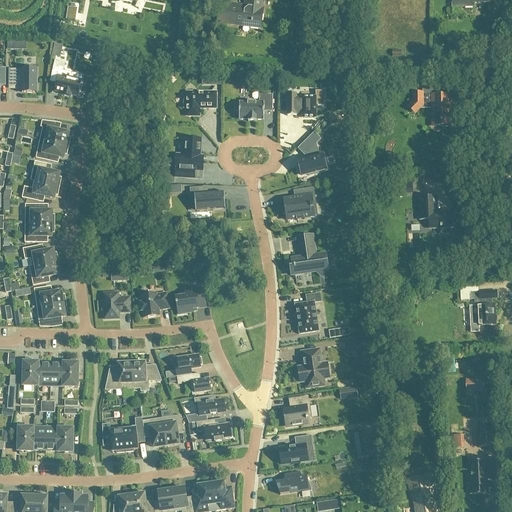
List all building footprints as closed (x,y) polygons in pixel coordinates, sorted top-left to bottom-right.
[(125,30),(129,13),(92,6),(93,1),(89,0),(84,0),(82,13),(96,16),(95,24),(125,30)] [(245,0),(244,6),(216,3),(214,23),(260,29),(262,9),(260,8),(261,0),(245,0)] [(57,83),(55,91),(64,93),(63,95),(70,97),(71,95),(78,96),(81,80),(76,79),(76,78),(74,78),(74,79),(62,76),(63,71),(53,68),(50,82),(57,83)] [(22,92),(37,93),(37,69),(9,69),(9,86),(22,87),(22,92)] [(211,75),(211,85),(220,85),(220,75),(211,75)] [(441,84),(422,85),(422,93),(413,93),(413,102),(410,105),(410,109),(413,111),(417,111),(419,109),(432,109),(432,125),(451,125),(450,96),(441,97),(441,84)] [(216,108),(216,92),(186,92),(186,100),(184,100),(184,108),(186,108),(186,116),(199,116),(200,108),(216,108)] [(297,93),(287,93),(287,116),(297,116),(297,115),(302,115),(302,118),(316,118),(316,97),(297,97),(297,93)] [(235,103),(235,111),(239,111),(239,120),(248,120),(248,122),(256,122),(256,120),(264,120),(264,111),(272,112),(273,95),(259,94),(259,102),(239,102),(239,103),(235,103)] [(40,140),(68,146),(70,138),(68,137),(69,133),(55,130),(57,123),(42,121),(41,127),(43,128),(40,140)] [(16,127),(11,125),(8,138),(13,140),(16,127)] [(299,167),(298,167),(299,174),(301,174),(301,175),(309,173),(309,175),(318,173),(317,171),(326,169),(326,166),(323,155),(317,156),(314,146),(321,139),(314,132),(300,146),(307,153),(308,158),(298,161),(299,167)] [(176,154),(175,178),(194,179),(194,171),(203,171),(204,156),(201,156),(202,139),(185,138),(184,155),(176,154)] [(68,146),(40,140),(36,158),(48,161),(50,155),(64,158),(65,154),(67,154),(68,146)] [(13,154),(8,153),(5,166),(10,167),(13,154)] [(31,180),(59,187),(61,178),(59,178),(60,173),(46,170),(47,164),(35,162),(31,180)] [(59,187),(31,180),(31,181),(34,181),(32,189),(24,187),(22,198),(39,202),(41,196),(54,199),(55,194),(57,195),(59,187)] [(181,186),(167,186),(167,194),(182,193),(181,186)] [(206,187),(190,188),(191,195),(195,195),(196,211),(225,208),(224,192),(207,194),(206,187)] [(296,197),(284,199),(284,202),(280,202),(281,214),(286,213),(287,221),(296,219),(297,220),(297,219),(304,218),(304,219),(305,219),(304,218),(314,217),(310,189),(295,191),(296,197)] [(12,191),(6,190),(4,198),(10,200),(12,191)] [(452,227),(451,212),(435,212),(434,197),(418,198),(418,211),(419,211),(420,221),(428,220),(428,228),(452,227)] [(25,224),(54,224),(54,215),(52,215),(52,211),(38,211),(38,205),(25,204),(25,224)] [(372,226),(372,213),(361,213),(361,226),(372,226)] [(54,224),(25,224),(25,243),(38,243),(38,237),(52,237),(52,232),(54,232),(54,224)] [(292,275),(317,272),(322,276),(327,270),(326,262),(325,254),(316,256),(313,235),(299,237),(302,258),(293,259),(294,267),(291,267),(292,275)] [(30,267),(58,262),(56,253),(54,254),(54,249),(40,252),(38,246),(23,249),(25,260),(31,259),(32,266),(30,267)] [(60,270),(58,262),(30,267),(33,286),(46,284),(45,277),(59,275),(58,270),(60,270)] [(37,308),(66,304),(64,295),(62,296),(62,291),(48,293),(47,287),(34,289),(36,300),(41,299),(42,307),(37,308)] [(186,313),(195,312),(194,309),(199,308),(198,306),(205,305),(203,287),(185,290),(186,296),(176,298),(177,303),(176,303),(176,304),(177,304),(178,308),(176,309),(177,316),(187,314),(186,313)] [(458,287),(458,296),(472,296),(472,288),(458,287)] [(478,318),(470,318),(471,332),(479,332),(478,326),(496,325),(495,305),(492,305),(492,299),(497,299),(497,291),(479,292),(474,293),(475,307),(477,307),(478,318)] [(143,311),(144,318),(160,316),(159,310),(169,308),(167,294),(157,295),(156,294),(154,294),(154,292),(146,294),(146,295),(141,296),(142,303),(140,303),(141,311),(143,311)] [(307,303),(295,305),(299,335),(319,332),(314,303),(335,299),(334,292),(306,296),(307,303)] [(104,311),(105,319),(120,319),(119,313),(130,313),(130,298),(119,298),(119,293),(104,293),(104,303),(102,303),(102,311),(104,311)] [(67,312),(66,304),(37,308),(40,327),(53,328),(52,319),(66,317),(65,312),(67,312)] [(17,327),(23,326),(21,311),(14,312),(17,327)] [(348,328),(339,329),(340,337),(349,335),(348,328)] [(374,367),(369,340),(352,342),(354,352),(360,351),(363,368),(374,367)] [(319,350),(302,352),(304,367),(298,367),(301,382),(306,381),(308,388),(324,385),(324,380),(330,379),(327,362),(321,363),(319,350)] [(177,377),(189,375),(188,369),(201,367),(200,365),(202,365),(201,357),(199,358),(199,356),(191,357),(191,355),(184,356),(184,358),(177,359),(179,370),(176,371),(177,377)] [(437,370),(436,355),(424,356),(424,368),(429,368),(429,370),(437,370)] [(135,363),(132,363),(133,389),(141,389),(141,392),(149,392),(149,382),(162,381),(157,370),(146,370),(145,363),(143,363),(143,361),(135,361),(135,363)] [(38,386),(39,364),(39,362),(25,362),(25,368),(25,371),(23,371),(23,386),(38,386)] [(63,364),(63,387),(78,387),(78,373),(76,373),(76,370),(77,370),(77,363),(63,363),(63,364)] [(133,389),(132,363),(118,364),(118,370),(109,370),(105,390),(133,389)] [(39,364),(38,386),(50,387),(51,364),(39,364)] [(63,364),(51,364),(50,387),(63,387),(63,364)] [(177,377),(168,378),(169,384),(178,382),(178,384),(190,382),(192,396),(204,394),(204,392),(211,391),(209,379),(198,381),(198,374),(189,375),(177,377)] [(484,378),(465,379),(466,391),(484,391),(484,378)] [(349,396),(348,389),(339,390),(340,397),(349,396)] [(121,396),(121,404),(130,404),(130,396),(121,396)] [(215,396),(194,399),(197,416),(225,412),(224,400),(216,401),(215,396)] [(284,410),(287,427),(302,425),(301,421),(308,420),(308,419),(311,418),(308,396),(289,399),(290,406),(291,406),(291,409),(284,410)] [(14,410),(3,408),(2,415),(12,417),(14,410)] [(181,415),(162,418),(166,446),(179,444),(177,430),(183,429),(181,415)] [(194,415),(186,416),(189,424),(195,423),(194,415)] [(166,446),(162,418),(142,421),(143,428),(144,435),(151,434),(153,447),(166,446)] [(209,421),(199,422),(196,423),(198,431),(199,433),(205,432),(207,441),(214,440),(215,442),(225,440),(225,438),(233,437),(232,429),(229,429),(229,425),(216,427),(215,420),(209,421)] [(125,450),(123,427),(111,429),(110,424),(102,425),(103,443),(110,442),(111,444),(112,452),(125,450)] [(143,428),(136,428),(136,426),(123,427),(125,450),(138,449),(138,443),(139,442),(145,441),(145,442),(144,435),(143,428)] [(479,447),(492,447),(491,426),(478,426),(479,447)] [(33,450),(34,427),(18,427),(18,442),(20,442),(20,445),(19,451),(33,452),(33,450)] [(34,427),(33,450),(46,450),(46,428),(34,427)] [(58,428),(46,428),(46,450),(58,451),(58,428)] [(58,428),(58,451),(58,452),(72,452),(72,446),(71,446),(71,443),(73,443),(73,428),(58,428)] [(465,448),(464,435),(453,435),(453,448),(465,448)] [(301,462),(308,461),(307,453),(312,452),(311,444),(309,445),(308,436),(295,438),(297,446),(280,449),(283,464),(292,463),(292,464),(301,463),(301,462)] [(364,456),(363,447),(355,448),(356,457),(364,456)] [(488,495),(487,462),(470,463),(471,496),(488,495)] [(287,480),(275,482),(280,495),(311,490),(306,476),(301,477),(300,472),(285,474),(287,480)] [(415,511),(435,511),(430,488),(438,486),(435,473),(407,479),(411,498),(413,497),(415,511)] [(224,482),(211,484),(215,511),(235,509),(232,493),(226,494),(224,482)] [(211,511),(215,511),(211,484),(198,486),(200,498),(193,499),(193,500),(194,511),(211,511)] [(174,511),(171,490),(169,490),(169,488),(161,489),(161,491),(158,491),(160,504),(153,505),(154,511),(174,511)] [(194,511),(193,500),(186,501),(184,488),(171,490),(174,511),(176,511),(182,511),(194,511)] [(134,495),(132,495),(134,511),(154,511),(153,505),(153,502),(147,503),(146,502),(145,493),(143,494),(142,492),(134,493),(134,495)] [(134,511),(132,495),(129,495),(129,493),(121,495),(121,497),(119,497),(121,510),(113,511),(134,511)] [(35,496),(34,511),(54,511),(54,504),(54,506),(49,506),(47,504),(48,496),(45,496),(46,494),(37,494),(37,496),(35,496)] [(8,495),(0,495),(0,511),(14,511),(14,506),(9,506),(7,504),(8,495)] [(74,511),(75,495),(60,495),(60,504),(55,503),(55,511),(74,511)] [(89,496),(75,495),(74,511),(93,511),(94,504),(89,504),(89,496)] [(20,506),(14,506),(14,511),(34,511),(35,496),(22,496),(21,504),(20,506)]
